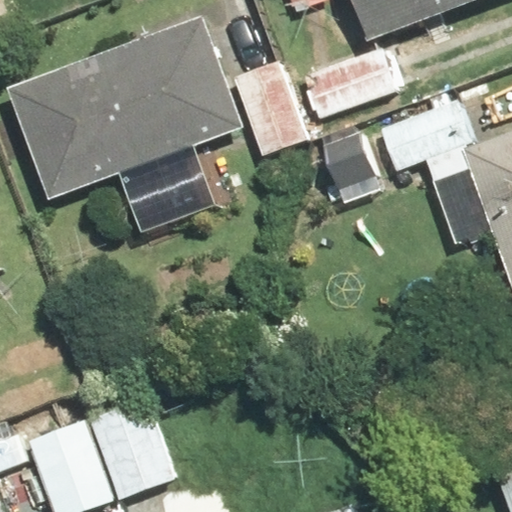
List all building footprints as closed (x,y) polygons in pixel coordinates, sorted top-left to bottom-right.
[(350,0),(364,44),(501,0),(350,0)] [(7,94),(50,207),(117,180),(214,143),(241,133),(198,20),(7,94)] [(386,55),(308,81),(322,125),(400,99),(386,55)] [(280,65),(233,82),(262,163),(310,146),(280,65)] [(377,120),(393,177),(468,157),(452,99),(377,120)] [(474,169),(430,181),(446,243),(491,231),(511,309),(511,134),(468,147),(474,169)] [(376,182),(364,136),(318,149),(331,194),(376,182)] [(151,400),(28,447),(53,511),(83,511),(180,475),(151,400)] [(511,436),(488,445),(511,509),(511,436)]
